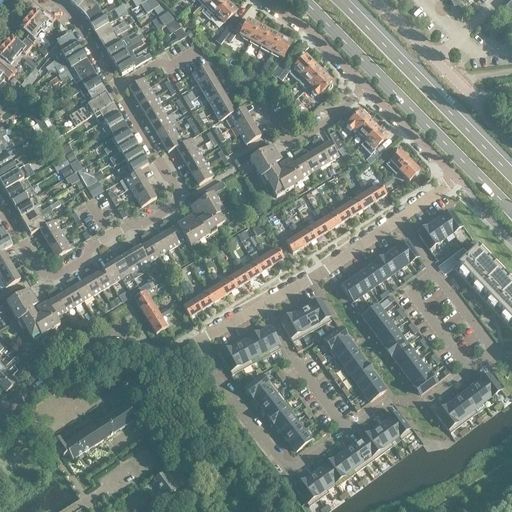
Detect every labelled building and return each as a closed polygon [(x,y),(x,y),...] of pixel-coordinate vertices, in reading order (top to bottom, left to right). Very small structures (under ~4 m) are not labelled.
[(71,0),(69,2),(77,9),(85,0),(71,0)] [(85,0),(77,9),(85,16),(96,6),(90,1),(90,0),(85,0)] [(152,0),(150,0),(144,4),(152,11),(159,7),(152,0)] [(196,0),(196,1),(201,6),(193,15),(196,18),(200,13),(213,0),(196,0)] [(223,0),(213,0),(200,13),(209,22),(213,18),(227,3),(223,0)] [(446,0),(448,1),(451,4),(452,6),(453,9),(458,7),(463,13),(473,3),(471,1),(471,0),(446,0)] [(227,3),(213,18),(210,21),(219,29),(223,25),(236,12),(227,3)] [(96,6),(85,16),(90,25),(108,14),(115,9),(113,6),(101,14),(96,6)] [(154,10),(158,18),(165,14),(159,7),(154,10)] [(177,12),(173,8),(169,12),(173,16),(177,12)] [(35,10),(27,19),(40,30),(44,25),(46,26),(49,28),(55,21),(45,12),(42,16),(35,10)] [(166,13),(165,14),(158,18),(159,18),(158,19),(164,28),(174,21),(166,13)] [(108,14),(90,25),(95,33),(96,33),(108,25),(113,22),(108,14)] [(27,19),(19,28),(29,36),(25,41),(33,47),(36,43),(33,41),(37,37),(35,35),(40,30),(27,19)] [(175,21),(166,27),(171,36),(173,34),(181,29),(175,21)] [(260,27),(249,21),(240,37),(251,43),(260,27)] [(108,25),(96,33),(101,41),(126,26),(124,23),(117,27),(112,30),(108,25)] [(126,26),(101,41),(106,50),(119,42),(116,37),(121,34),(128,30),(126,27),(126,26)] [(227,27),(216,43),(221,46),(225,40),(232,31),(227,27)] [(260,27),(251,43),(262,48),(270,32),(260,27)] [(187,37),(181,29),(173,34),(179,43),(187,37)] [(139,30),(129,36),(131,40),(141,34),(139,30)] [(195,35),(190,31),(186,35),(191,40),(195,35)] [(232,31),(225,40),(230,43),(237,34),(232,31)] [(281,38),(270,32),(262,48),(272,54),(281,38)] [(55,52),(57,54),(75,43),(70,34),(57,42),(61,48),(55,52)] [(58,40),(52,36),(49,40),(54,45),(58,40)] [(12,37),(4,46),(16,57),(21,52),(25,56),(31,48),(24,42),(21,45),(12,37)] [(281,38),(272,54),(283,60),(291,44),(281,38)] [(119,42),(106,50),(111,59),(129,48),(136,44),(134,40),(127,44),(122,47),(119,42)] [(129,48),(111,59),(117,67),(134,57),(132,53),(144,46),(141,41),(129,49),(129,48)] [(42,51),(49,54),(53,46),(46,43),(42,51)] [(55,67),(79,53),(78,52),(79,50),(79,49),(75,43),(57,54),(57,55),(55,56),(58,61),(53,64),(46,69),(49,73),(51,71),(55,67)] [(0,58),(4,62),(0,65),(0,66),(8,74),(20,60),(16,57),(4,46),(0,50),(0,58)] [(253,51),(248,48),(245,54),(250,57),(253,51)] [(79,53),(55,67),(51,71),(54,74),(57,72),(59,76),(85,61),(86,60),(82,54),(81,54),(79,53)] [(134,57),(117,67),(122,76),(151,58),(149,55),(143,59),(142,57),(136,60),(134,57),(135,57),(134,57)] [(295,71),(290,75),(298,83),(302,79),(315,66),(306,57),(293,70),(295,71)] [(90,69),(85,61),(59,76),(58,77),(61,81),(67,77),(70,82),(90,69)] [(275,80),(277,79),(285,68),(280,64),(270,77),(275,80)] [(0,85),(6,79),(8,81),(12,77),(8,74),(0,66),(0,85)] [(192,76),(198,85),(213,76),(207,66),(192,76)] [(302,79),(298,83),(306,91),(310,87),(311,87),(323,75),(315,66),(302,79)] [(285,68),(277,79),(282,83),(290,72),(285,68)] [(96,78),(90,69),(70,82),(72,81),(75,86),(76,86),(77,89),(96,78)] [(236,70),(233,76),(241,83),(246,76),(236,70)] [(34,78),(30,75),(26,81),(29,83),(34,78)] [(323,75),(311,87),(313,90),(312,92),(317,97),(320,95),(321,97),(326,92),(325,90),(332,83),(323,75)] [(213,76),(198,85),(203,94),(218,85),(213,76)] [(60,82),(57,78),(50,83),(53,87),(60,82)] [(101,86),(96,78),(77,89),(78,89),(70,93),(72,98),(78,94),(80,92),(83,97),(101,86)] [(144,78),(128,88),(134,97),(149,88),(144,78)] [(251,83),(246,78),(241,83),(246,88),(251,83)] [(28,92),(33,87),(29,83),(24,88),(28,92)] [(218,85),(203,94),(209,104),(224,95),(218,85)] [(101,86),(83,97),(86,103),(81,106),(83,109),(106,95),(101,86)] [(34,87),(33,87),(27,94),(31,98),(38,92),(34,87)] [(149,88),(134,97),(140,107),(155,97),(149,88)] [(24,95),(18,91),(15,96),(20,100),(24,95)] [(106,94),(106,95),(88,105),(83,109),(69,117),(75,127),(94,116),(112,105),(113,105),(106,94)] [(37,95),(31,98),(30,99),(34,104),(41,101),(37,95)] [(224,95),(209,104),(215,113),(230,104),(224,95)] [(155,97),(140,107),(145,116),(161,107),(155,97)] [(295,102),(291,98),(286,102),(289,108),(290,107),(295,102)] [(299,106),(295,102),(290,107),(294,111),(299,106)] [(235,113),(230,104),(215,113),(220,123),(229,118),(235,113)] [(94,116),(75,127),(75,128),(87,122),(89,125),(97,121),(99,125),(117,114),(112,105),(94,116)] [(161,107),(145,116),(151,125),(166,116),(161,107)] [(243,108),(235,113),(229,118),(234,127),(249,118),(243,108)] [(53,117),(49,110),(40,114),(44,121),(53,117)] [(349,124),(347,126),(352,132),(354,131),(356,133),(369,121),(361,112),(353,119),(352,118),(347,123),(349,124)] [(32,116),(37,125),(43,121),(38,113),(32,116)] [(117,114),(99,125),(104,122),(107,127),(102,130),(104,133),(122,122),(117,114)] [(166,116),(151,125),(157,135),(172,125),(166,116)] [(249,118),(234,127),(240,136),(255,127),(249,118)] [(43,121),(37,125),(41,132),(42,132),(43,133),(48,130),(43,121)] [(369,121),(356,133),(365,142),(378,129),(369,121)] [(122,122),(104,133),(104,134),(98,137),(100,141),(112,134),(115,138),(127,131),(122,122)] [(172,125),(157,135),(163,144),(178,135),(172,125)] [(255,127),(240,136),(246,146),(261,137),(255,127)] [(378,129),(365,142),(361,147),(371,157),(376,152),(374,150),(386,138),(378,129)] [(48,130),(43,133),(47,142),(53,138),(48,130)] [(127,131),(115,138),(118,143),(113,146),(113,147),(103,153),(103,154),(101,155),(102,158),(133,139),(132,139),(127,131)] [(4,132),(0,134),(0,146),(9,141),(6,136),(7,136),(4,132)] [(345,145),(337,132),(329,136),(338,151),(345,145)] [(178,135),(163,144),(168,154),(175,149),(186,143),(184,140),(182,141),(178,135)] [(53,138),(47,142),(52,151),(58,147),(53,138)] [(110,160),(112,163),(137,149),(136,148),(136,146),(137,146),(133,139),(102,158),(103,158),(110,153),(113,158),(110,160)] [(320,139),(316,142),(330,165),(339,159),(330,144),(325,147),(320,139)] [(11,140),(9,141),(0,146),(0,158),(7,154),(6,154),(11,151),(8,147),(13,144),(11,140)] [(190,140),(186,143),(175,149),(181,159),(196,150),(190,140)] [(270,148),(266,142),(233,162),(237,168),(248,161),(265,187),(268,185),(276,199),(303,183),(301,181),(293,166),(289,160),(279,166),(284,175),(279,178),(271,166),(276,164),(278,162),(279,161),(279,159),(271,147),(270,148)] [(316,152),(311,155),(320,170),(330,165),(316,142),(312,144),(316,152)] [(68,144),(60,150),(64,157),(73,152),(68,144)] [(58,147),(52,151),(53,151),(51,152),(57,163),(65,158),(64,157),(60,150),(58,147)] [(137,150),(137,149),(112,163),(115,167),(126,161),(129,165),(143,157),(144,156),(140,150),(138,150),(137,150)] [(196,150),(181,159),(186,168),(201,159),(196,150)] [(301,150),(297,153),(311,176),(320,170),(311,155),(306,158),(301,150)] [(371,157),(366,162),(370,166),(376,160),(380,157),(376,152),(371,157)] [(389,162),(399,172),(410,162),(400,152),(389,162)] [(298,163),(293,166),(301,181),(311,176),(297,153),(293,155),(298,163)] [(380,157),(376,160),(381,165),(389,158),(384,153),(380,157)] [(7,154),(0,158),(0,170),(12,163),(7,154)] [(129,165),(117,172),(119,176),(124,173),(127,178),(136,173),(139,171),(148,166),(143,157),(129,165)] [(201,159),(186,168),(192,177),(207,168),(210,167),(208,163),(205,165),(201,159)] [(410,162),(399,172),(408,183),(419,172),(410,162)] [(12,163),(0,170),(0,181),(23,168),(24,167),(22,163),(14,167),(12,163)] [(67,179),(73,175),(69,167),(60,172),(65,180),(67,179)] [(0,181),(0,184),(5,193),(6,192),(29,179),(23,168),(0,181)] [(207,168),(192,177),(198,187),(213,177),(207,168)] [(82,186),(90,181),(84,170),(76,175),(80,183),(82,186)] [(139,171),(136,173),(127,178),(124,180),(130,189),(145,180),(139,171)] [(101,172),(93,176),(97,183),(105,179),(101,172)] [(358,177),(362,182),(375,204),(387,197),(380,185),(370,191),(364,181),(365,180),(361,174),(358,177)] [(73,175),(67,179),(71,187),(76,185),(79,183),(74,175),(73,175)] [(391,178),(382,184),(386,189),(394,183),(391,178)] [(29,179),(6,192),(11,201),(23,193),(31,189),(26,181),(29,179)] [(145,180),(130,189),(136,198),(150,190),(145,180)] [(228,221),(219,205),(212,195),(224,188),(220,182),(188,202),(191,208),(189,209),(196,219),(204,214),(207,219),(196,226),(195,225),(194,224),(194,223),(192,220),(190,219),(188,219),(182,222),(177,225),(176,226),(176,227),(186,242),(190,248),(216,232),(215,229),(228,221)] [(366,194),(356,200),(363,211),(375,204),(362,182),(359,184),(366,194)] [(97,194),(93,186),(87,190),(92,198),(97,194)] [(23,193),(11,201),(16,209),(36,197),(31,189),(23,193)] [(150,190),(136,198),(141,208),(156,199),(150,190)] [(341,195),(338,197),(351,218),(363,211),(356,200),(347,205),(341,195)] [(36,197),(16,209),(21,218),(39,207),(41,206),(36,197)] [(342,208),(333,214),(339,225),(351,218),(338,197),(336,198),(342,208)] [(301,199),(293,204),(297,210),(298,211),(305,206),(301,199)] [(21,218),(24,225),(25,224),(26,225),(27,226),(52,211),(61,206),(58,202),(42,212),(39,207),(21,218)] [(297,210),(293,204),(286,208),(290,214),(297,210)] [(317,210),(315,211),(328,232),(339,225),(333,214),(323,220),(317,210)] [(52,211),(27,226),(28,227),(28,229),(27,229),(31,236),(39,231),(51,224),(48,219),(54,215),(52,211)] [(319,223),(309,229),(316,240),(328,232),(315,211),(312,213),(319,223)] [(461,229),(450,213),(442,219),(453,234),(461,229)] [(453,234),(442,219),(434,225),(445,240),(453,234)] [(51,224),(39,231),(45,240),(60,231),(54,222),(51,224)] [(167,222),(163,224),(177,248),(186,242),(176,227),(171,230),(167,222)] [(164,234),(159,237),(168,253),(177,248),(163,224),(159,227),(164,234)] [(294,224),(291,226),(304,247),(316,240),(309,229),(300,234),(294,224)] [(445,240),(434,225),(426,230),(437,245),(445,240)] [(304,247),(291,226),(288,228),(295,238),(286,244),(292,254),(304,247)] [(437,245),(426,230),(418,236),(428,251),(437,245)] [(60,231),(45,240),(51,249),(65,241),(60,231)] [(249,237),(245,232),(237,237),(241,242),(249,237)] [(149,233),(144,236),(158,259),(168,253),(159,237),(153,240),(149,233)] [(145,246),(140,249),(149,264),(158,259),(144,236),(140,238),(145,246)] [(6,238),(0,241),(0,254),(3,252),(12,247),(6,238)] [(65,241),(51,249),(56,259),(71,250),(65,241)] [(130,243),(126,246),(140,269),(149,264),(140,249),(140,248),(135,251),(130,243)] [(418,259),(407,243),(399,249),(410,264),(418,259)] [(261,245),(259,247),(272,267),(284,260),(277,249),(267,255),(261,245)] [(126,256),(121,259),(131,275),(140,269),(126,246),(122,249),(126,256)] [(262,258),(253,264),(260,275),(272,267),(259,247),(256,248),(262,258)] [(477,247),(452,271),(511,333),(511,283),(489,260),(477,247)] [(410,264),(399,249),(391,255),(401,270),(410,264)] [(3,252),(0,254),(0,267),(9,262),(3,252)] [(112,254),(107,257),(122,281),(131,275),(121,259),(116,262),(112,254)] [(401,270),(391,255),(383,260),(393,275),(401,270)] [(102,271),(112,287),(122,281),(107,257),(103,259),(108,267),(102,271)] [(237,260),(235,261),(249,282),(260,275),(253,264),(244,270),(237,260)] [(393,275),(383,260),(375,266),(385,281),(393,275)] [(239,273),(230,279),(237,290),(249,282),(235,261),(233,263),(239,273)] [(9,262),(0,267),(0,279),(15,271),(9,262)] [(93,266),(89,269),(103,292),(112,287),(102,271),(97,274),(93,266)] [(385,281),(375,266),(367,271),(377,286),(385,281)] [(90,279),(84,282),(94,297),(103,292),(89,269),(85,271),(90,279)] [(15,271),(0,279),(0,280),(6,290),(21,281),(15,271)] [(377,286),(367,271),(359,276),(370,292),(377,286)] [(214,274),(212,276),(225,297),(237,290),(230,279),(221,284),(214,274)] [(216,287),(207,293),(214,304),(225,297),(212,276),(210,277),(216,287)] [(370,292),(359,276),(351,282),(362,297),(370,292)] [(75,277),(71,280),(84,303),(94,297),(84,282),(79,285),(75,277)] [(71,290),(66,293),(75,308),(84,303),(71,280),(66,282),(71,290)] [(362,297),(351,282),(343,288),(353,303),(362,297)] [(27,292),(24,286),(0,300),(0,308),(7,304),(23,330),(26,328),(34,342),(61,326),(57,319),(47,304),(36,310),(41,319),(36,322),(30,311),(35,307),(36,305),(36,302),(29,290),(27,292)] [(145,293),(134,300),(141,312),(152,305),(147,296),(151,293),(147,287),(143,290),(145,293)] [(56,289),(52,291),(66,314),(75,308),(66,293),(60,296),(56,289)] [(191,289),(189,291),(202,312),(214,304),(207,293),(198,299),(191,289)] [(52,301),(47,304),(57,319),(66,314),(52,291),(47,294),(52,301)] [(202,312),(189,291),(186,292),(193,302),(183,308),(190,319),(202,312)] [(128,292),(123,295),(127,301),(132,299),(128,292)] [(121,304),(118,298),(112,302),(115,307),(121,304)] [(320,302),(310,307),(322,328),(331,322),(320,302)] [(152,305),(141,312),(149,324),(170,311),(168,308),(158,315),(152,305)] [(310,307),(300,313),(312,333),(322,328),(310,307)] [(368,314),(362,318),(368,327),(383,316),(377,307),(376,308),(372,311),(368,314)] [(170,311),(149,324),(156,335),(167,329),(162,319),(171,313),(170,311)] [(300,313),(291,318),(302,339),(312,333),(300,313)] [(383,316),(368,327),(374,335),(389,323),(383,316)] [(291,318),(281,323),(292,344),(302,339),(291,318)] [(389,323),(374,335),(380,342),(395,331),(389,323)] [(269,330),(260,335),(271,356),(281,350),(269,330)] [(340,330),(323,343),(329,352),(346,339),(340,330)] [(395,331),(380,342),(385,350),(400,339),(395,331)] [(260,335),(250,340),(261,361),(271,356),(260,335)] [(62,339),(60,336),(49,342),(51,345),(62,339)] [(346,339),(329,352),(335,360),(336,361),(353,348),(346,339)] [(400,339),(385,350),(391,358),(406,346),(400,339)] [(250,340),(240,346),(252,366),(261,361),(250,340)] [(240,346),(230,351),(242,372),(252,366),(240,346)] [(406,346),(391,358),(397,365),(412,354),(406,346)] [(335,360),(333,362),(340,371),(359,357),(353,348),(336,361),(335,360)] [(230,351),(221,356),(232,377),(242,372),(230,351)] [(412,354),(397,365),(402,373),(418,362),(412,354)] [(194,356),(190,359),(194,364),(198,361),(194,356)] [(359,357),(340,371),(347,380),(366,366),(359,357)] [(8,373),(8,372),(19,364),(21,362),(16,358),(3,370),(0,367),(0,379),(4,376),(5,375),(8,373)] [(418,362),(402,373),(408,380),(423,369),(418,362)] [(4,376),(0,379),(0,387),(5,393),(15,384),(11,378),(17,372),(22,378),(27,373),(19,364),(8,372),(8,373),(5,375),(4,376)] [(366,366),(347,380),(353,389),(355,388),(355,387),(372,375),(366,366)] [(423,369),(408,380),(414,388),(429,377),(423,369)] [(107,392),(114,401),(138,384),(131,374),(107,392)] [(264,375),(246,390),(253,399),(271,384),(264,375)] [(372,375),(355,387),(355,388),(362,397),(364,395),(363,395),(379,384),(372,375)] [(489,376),(480,383),(492,398),(500,391),(489,376)] [(429,377),(414,388),(420,397),(435,385),(429,377)] [(480,383),(472,390),(483,405),(492,398),(480,383)] [(271,384),(253,399),(260,408),(275,396),(279,393),(271,384)] [(379,384),(363,395),(364,395),(370,404),(385,393),(379,384)] [(472,390),(463,396),(474,411),(483,405),(472,390)] [(275,396),(260,408),(267,417),(282,405),(286,402),(279,393),(275,396)] [(463,396),(454,403),(468,422),(477,415),(475,411),(474,411),(463,396)] [(282,405),(267,417),(274,426),(291,413),(293,412),(286,402),(282,405)] [(454,403),(445,409),(459,428),(468,422),(454,403)] [(73,462),(135,421),(125,406),(85,433),(80,426),(74,431),(78,437),(63,447),(59,441),(54,445),(63,458),(68,455),(73,462)] [(445,409),(436,416),(450,435),(459,428),(445,409)] [(291,413),(274,426),(282,435),(298,422),(291,413)] [(398,415),(388,423),(399,438),(398,438),(401,442),(412,434),(398,415)] [(298,422),(282,435),(289,444),(305,431),(298,422)] [(388,423),(379,429),(390,444),(398,438),(399,438),(388,423)] [(379,429),(370,436),(384,455),(393,448),(390,444),(379,429)] [(305,431),(289,444),(296,453),(313,440),(305,431)] [(370,436),(360,442),(374,461),(384,455),(370,436)] [(360,442),(351,449),(365,468),(374,461),(360,442)] [(351,449),(342,456),(356,475),(365,468),(351,449)] [(342,456),(332,463),(346,482),(356,475),(342,456)] [(332,463),(323,469),(336,487),(335,487),(337,489),(346,482),(332,463)] [(323,469),(315,476),(327,493),(327,492),(335,487),(336,487),(323,469)] [(154,481),(165,497),(177,488),(166,472),(154,481)] [(315,476),(305,483),(319,502),(329,494),(327,492),(327,493),(315,476)] [(305,483),(295,490),(309,509),(319,502),(305,483)]
